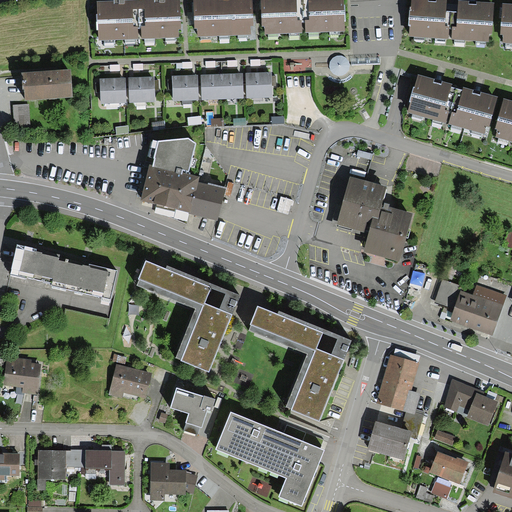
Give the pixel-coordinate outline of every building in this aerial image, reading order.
[(140,26),(139,0),(98,2),(99,40),(138,38),(137,26),(140,26)] [(148,0),(139,0),(140,26),(142,26),(142,38),(177,37),(177,30),(180,30),(178,0),(148,0)] [(253,0),(192,0),(194,29),(197,29),(197,37),(252,35),(252,26),(254,26),(253,0)] [(297,0),(260,0),(262,26),(265,26),(265,34),(303,33),(302,20),(298,20),(297,0)] [(309,0),(297,0),(298,20),(302,20),(306,20),(310,20),(309,0)] [(306,20),(306,33),(345,31),(343,0),(309,0),(310,20),(306,20)] [(447,41),(450,7),(411,4),(408,39),(447,41)] [(450,7),(447,41),(492,44),(494,10),(450,7)] [(511,11),(501,11),(499,44),(511,45),(511,11)] [(330,71),(333,74),(339,76),(344,75),(348,71),(349,65),(347,61),(343,58),(339,57),(334,58),(331,61),(329,66),(330,71)] [(70,70),(22,73),(23,88),(25,88),(26,99),(72,96),(70,70)] [(246,73),(247,98),(272,98),(271,72),(246,73)] [(201,75),(202,100),(223,99),(222,74),(201,75)] [(222,74),(223,99),(244,99),(243,74),(222,74)] [(199,99),(198,75),(172,77),(173,101),(199,99)] [(445,126),(456,88),(418,77),(407,115),(445,126)] [(129,78),(130,102),(155,102),(154,78),(129,78)] [(126,103),(125,79),(100,79),(101,104),(126,103)] [(456,88),(445,126),(483,137),(494,100),(456,88)] [(511,103),(504,101),(493,138),(511,143),(511,103)] [(29,104),(14,105),(15,128),(30,127),(29,104)] [(201,115),(191,116),(191,124),(202,123),(201,115)] [(188,221),(190,214),(199,183),(200,177),(183,172),(184,169),(189,170),(196,144),(188,138),(157,142),(152,164),(152,166),(149,165),(141,201),(157,204),(155,212),(188,221)] [(369,170),(375,152),(363,149),(358,167),(369,170)] [(386,187),(350,177),(336,225),(369,234),(364,251),(399,261),(412,214),(381,205),(386,187)] [(225,190),(199,183),(190,214),(217,221),(225,190)] [(293,200),(281,197),(277,211),(289,214),(291,207),(293,200)] [(58,290),(64,262),(14,250),(7,278),(58,290)] [(64,262),(58,290),(109,302),(116,274),(64,262)] [(135,288),(194,312),(201,305),(208,290),(145,264),(135,288)] [(424,289),(428,272),(415,269),(411,286),(424,289)] [(442,281),(434,304),(453,310),(449,322),(491,336),(504,296),(476,287),(472,298),(460,294),(462,288),(442,281)] [(209,287),(201,305),(194,312),(174,362),(206,375),(238,299),(209,287)] [(247,333),(306,357),(314,350),(320,335),(257,309),(247,333)] [(342,362),(314,350),(306,357),(286,407),(319,420),(342,362)] [(390,357),(375,403),(402,411),(416,365),(390,357)] [(30,362),(5,360),(3,387),(22,388),(22,394),(36,396),(38,366),(30,365),(30,362)] [(149,375),(115,367),(108,395),(121,398),(123,393),(144,398),(149,375)] [(451,381),(441,407),(456,412),(458,406),(469,410),(465,419),(487,427),(496,403),(482,397),(483,393),(451,381)] [(213,403),(175,391),(169,410),(186,416),(183,424),(199,429),(205,411),(210,413),(213,403)] [(324,448),(231,411),(217,448),(288,476),(280,496),(301,505),(324,448)] [(166,416),(160,414),(158,422),(163,424),(166,416)] [(399,431),(376,424),(368,450),(402,460),(409,437),(416,439),(422,419),(404,414),(399,431)] [(453,438),(437,432),(434,439),(450,445),(453,438)] [(511,453),(506,451),(493,493),(511,499),(511,453)] [(121,452),(81,453),(81,473),(106,474),(106,489),(121,489),(121,452)] [(466,463),(436,452),(427,474),(457,486),(466,463)] [(64,453),(37,453),(36,483),(64,482),(64,453)] [(17,455),(0,454),(0,481),(5,482),(5,476),(17,477),(17,455)] [(167,464),(149,463),(148,501),(165,502),(165,496),(181,496),(181,492),(191,494),(195,475),(182,472),(167,471),(167,464)] [(40,511),(41,503),(28,503),(27,511),(40,511)]
